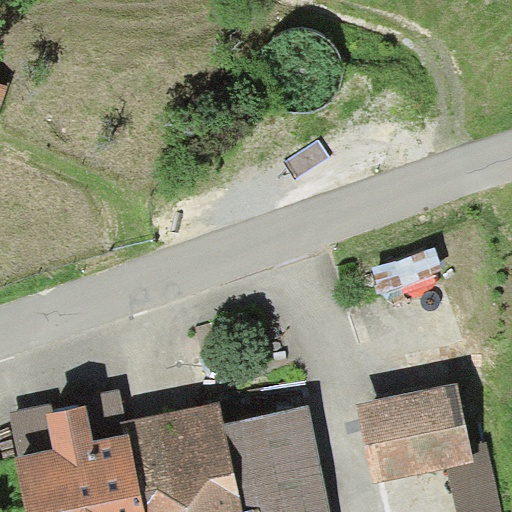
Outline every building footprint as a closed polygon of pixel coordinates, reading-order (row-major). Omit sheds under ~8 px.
[(0,82),(0,111),(9,86),(0,82)] [(457,385),(357,404),(373,483),(447,470),(475,464),(470,444),(457,385)] [(329,511),(309,408),(224,424),(220,404),(121,423),(123,435),(125,435),(141,511),(329,511)] [(53,451),(16,458),(26,511),(141,511),(125,435),(123,435),(93,441),(86,407),(46,415),(53,451)] [(475,464),(447,470),(456,511),(502,511),(486,441),(470,444),(475,464)]
